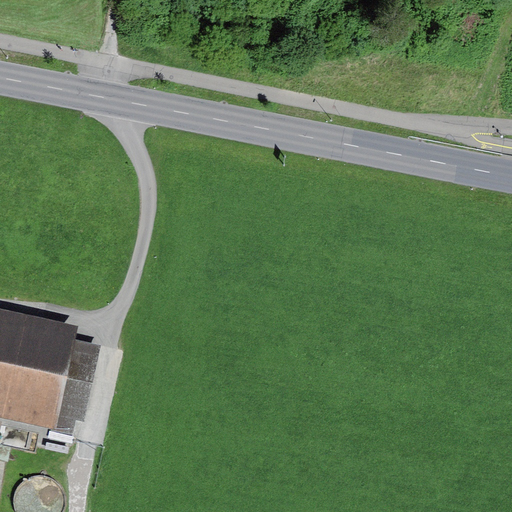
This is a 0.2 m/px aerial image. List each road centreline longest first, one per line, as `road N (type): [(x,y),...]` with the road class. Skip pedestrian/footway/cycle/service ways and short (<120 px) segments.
road 1 (primary): [(511,179),(0,80)]
road 2 (track): [(469,129),(501,62),(511,13)]
